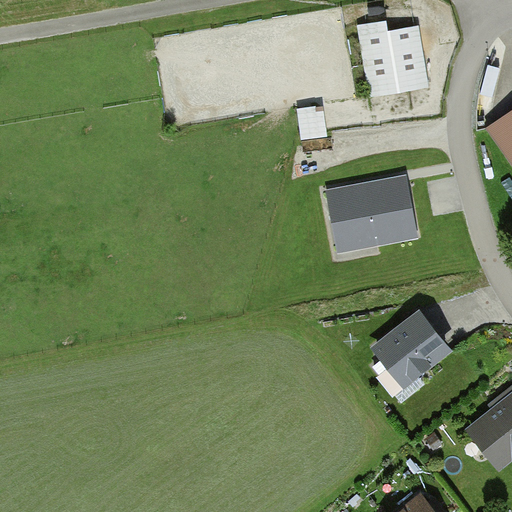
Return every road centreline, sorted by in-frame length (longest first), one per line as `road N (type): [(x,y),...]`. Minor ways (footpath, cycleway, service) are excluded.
road 1 (residential): [(511,8),(497,4),(476,44),(459,111),(489,252),(511,293)]
road 2 (track): [(226,0),(0,39)]
